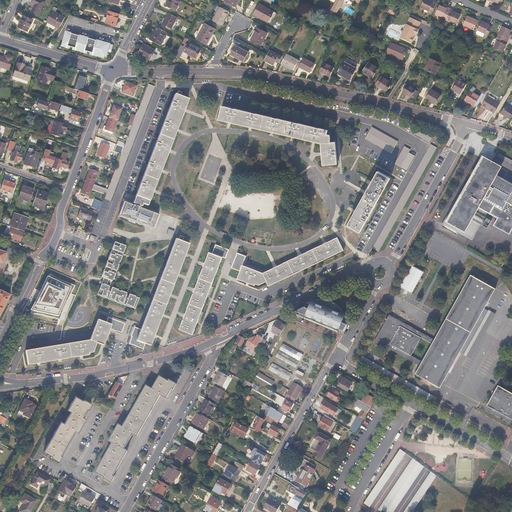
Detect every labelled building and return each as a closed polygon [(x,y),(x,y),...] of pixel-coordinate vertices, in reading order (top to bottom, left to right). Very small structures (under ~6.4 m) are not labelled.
[(39,15),(46,1),(44,0),(33,0),(32,3),(34,4),(31,11),(39,15)] [(176,10),(180,2),(176,0),(168,0),(166,5),(176,10)] [(431,15),(437,2),(433,0),(423,0),(420,7),(428,11),(427,14),(431,15)] [(268,22),(273,11),(260,4),(254,14),(268,22)] [(445,19),(450,8),(444,5),(443,7),(439,5),(435,14),(445,19)] [(59,28),(65,17),(56,12),(57,8),(54,7),(47,21),(46,22),(59,28)] [(222,25),(230,12),(220,7),(212,20),(222,25)] [(456,24),(461,14),(457,13),(457,11),(450,8),(445,19),(456,24)] [(116,26),(120,14),(109,11),(105,22),(116,26)] [(171,28),(177,18),(168,12),(162,23),(171,28)] [(28,31),(34,20),(24,15),(18,26),(28,31)] [(474,30),(478,20),(467,15),(463,25),(474,30)] [(416,35),(419,29),(418,28),(421,22),(410,17),(400,37),(410,42),(413,41),(415,37),(414,37),(415,34),(416,35)] [(486,40),(492,27),(489,25),(490,24),(481,20),(479,25),(478,24),(476,28),(478,29),(476,32),(477,34),(483,37),(483,38),(486,40)] [(109,44),(111,36),(107,34),(108,30),(86,23),(79,49),(98,54),(101,45),(104,43),(104,42),(109,44)] [(207,44),(215,29),(205,23),(196,39),(207,44)] [(508,42),(511,35),(510,34),(511,30),(502,26),(497,37),(508,42)] [(161,46),(168,33),(156,27),(149,40),(161,46)] [(261,45),(267,33),(257,27),(251,40),(261,45)] [(503,52),(508,42),(497,37),(496,40),(497,40),(493,48),(503,52)] [(199,54),(202,48),(189,41),(181,56),(185,58),(186,55),(187,54),(196,59),(199,54)] [(403,60),(407,50),(391,43),(386,53),(403,60)] [(153,53),(155,50),(144,44),(139,54),(150,60),(150,59),(153,61),(157,55),(153,53)] [(248,52),(235,45),(230,54),(243,62),(248,52)] [(279,62),(282,56),(270,50),(264,60),(273,65),(276,60),(279,62)] [(293,70),(299,60),(286,54),(281,64),(293,70)] [(4,61),(0,59),(0,66),(8,69),(10,63),(10,62),(10,60),(10,59),(9,59),(8,58),(7,58),(6,58),(5,59),(4,59),(4,61)] [(310,72),(315,64),(303,58),(299,66),(310,72)] [(436,74),(440,63),(430,58),(425,70),(436,74)] [(329,77),(334,67),(324,62),(319,71),(329,77)] [(350,80),(356,68),(344,62),(338,74),(350,80)] [(372,78),(378,68),(369,62),(363,72),(372,78)] [(17,65),(15,71),(30,76),(31,74),(22,71),(23,68),(17,65)] [(47,69),(42,68),(38,78),(51,82),(52,82),(55,75),(46,72),(47,69)] [(30,76),(15,71),(12,78),(27,84),(30,76)] [(85,79),(78,76),(73,89),(78,91),(84,93),(85,89),(82,88),(85,79)] [(386,91),(391,83),(381,76),(375,85),(386,91)] [(460,94),(466,85),(458,80),(452,89),(460,94)] [(135,87),(124,82),(121,92),(132,96),(135,87)] [(419,92),(416,90),(407,84),(402,91),(411,97),(412,95),(416,98),(419,92)] [(139,105),(131,126),(124,144),(123,148),(121,151),(115,168),(107,189),(103,199),(110,202),(154,87),(147,85),(139,105)] [(477,107),(484,94),(482,93),(480,96),(474,92),(476,88),(472,86),(464,100),(474,106),(475,105),(477,107)] [(435,104),(441,95),(430,89),(425,98),(435,104)] [(78,91),(77,94),(76,98),(85,101),(88,94),(84,93),(78,91)] [(176,96),(174,95),(135,196),(148,201),(152,192),(160,171),(168,151),(176,130),(184,109),(187,100),(180,97),(182,92),(178,91),(176,96)] [(494,113),(500,103),(488,96),(482,104),(490,109),(489,110),(494,113)] [(40,109),(41,107),(56,112),(59,105),(49,102),(48,104),(38,101),(36,107),(40,109)] [(510,119),(511,116),(511,107),(506,104),(500,113),(510,119)] [(121,108),(112,105),(108,118),(116,121),(121,108)] [(222,105),(219,119),(230,122),(251,127),(272,131),(294,137),(314,141),(321,143),(322,154),(323,164),(337,163),(335,142),(331,142),(330,135),(327,135),(328,130),(222,105)] [(64,111),(71,114),(69,119),(77,122),(80,113),(72,110),(72,109),(65,107),(64,111)] [(116,121),(108,118),(104,130),(112,133),(116,121)] [(55,121),(54,121),(49,134),(59,137),(61,129),(65,131),(67,125),(55,121)] [(365,138),(368,140),(391,152),(398,141),(375,128),(372,126),(365,138)] [(416,131),(415,133),(429,141),(432,136),(418,127),(416,131)] [(15,145),(9,143),(6,150),(12,152),(15,145)] [(108,147),(100,144),(96,156),(104,159),(108,147)] [(437,147),(431,144),(372,247),(378,250),(437,147)] [(410,149),(404,146),(395,163),(401,167),(406,169),(414,155),(409,152),(410,149)] [(33,150),(28,148),(23,164),(34,168),(39,153),(33,151),(33,150)] [(13,153),(11,153),(9,159),(11,159),(10,160),(16,162),(16,160),(20,162),(22,156),(18,155),(18,153),(13,151),(13,153)] [(60,160),(56,159),(53,169),(52,168),(51,171),(56,173),(59,166),(63,167),(63,168),(64,169),(65,168),(67,169),(69,163),(66,162),(66,160),(65,160),(67,154),(62,152),(60,160)] [(511,163),(511,159),(498,152),(496,155),(511,163)] [(48,156),(44,154),(42,160),(52,164),(54,158),(51,157),(48,156)] [(461,193),(463,194),(480,164),(498,174),(503,166),(483,155),(461,193)] [(511,182),(480,164),(463,194),(461,193),(460,192),(443,223),(447,226),(448,224),(453,227),(452,229),(472,240),(488,212),(498,217),(511,225),(511,182)] [(98,172),(89,169),(85,181),(93,184),(98,172)] [(391,177),(378,170),(371,183),(365,193),(355,212),(347,224),(360,231),(391,177)] [(15,184),(3,180),(0,188),(0,189),(11,194),(15,184)] [(93,184),(85,181),(80,194),(88,197),(93,184)] [(33,190),(22,186),(18,198),(28,202),(33,190)] [(47,194),(37,190),(31,205),(42,209),(47,194)] [(148,201),(135,196),(132,204),(141,208),(142,205),(146,206),(148,201)] [(132,204),(124,201),(119,215),(154,228),(159,215),(141,208),(132,204)] [(89,212),(80,209),(77,216),(86,220),(89,212)] [(27,218),(13,213),(8,226),(10,227),(18,230),(23,231),(27,218)] [(494,225),(510,234),(511,230),(511,225),(498,217),(494,225)] [(18,230),(10,227),(7,237),(19,242),(22,233),(17,231),(18,230)] [(178,240),(175,239),(145,319),(143,322),(141,329),(134,326),(130,336),(131,336),(128,343),(136,346),(141,348),(143,349),(145,344),(150,345),(154,336),(157,327),(158,324),(161,315),(169,294),(176,276),(184,255),(189,244),(182,242),(184,238),(180,236),(178,240)] [(231,268),(239,271),(237,278),(248,283),(254,285),(255,283),(258,284),(267,281),(269,285),(299,271),(343,250),(337,237),(300,255),(275,267),(262,273),(242,265),(245,256),(237,253),(233,261),(231,268)] [(125,246),(113,241),(109,249),(122,253),(125,246)] [(212,253),(209,252),(204,265),(194,291),(184,316),(180,329),(193,334),(197,324),(222,257),(225,258),(228,250),(215,244),(212,253)] [(121,257),(108,252),(103,267),(115,271),(121,257)] [(425,271),(413,264),(400,286),(412,293),(425,271)] [(114,274),(102,269),(99,277),(103,278),(107,280),(111,281),(114,274)] [(74,286),(48,275),(27,312),(59,320),(74,286)] [(439,388),(459,352),(464,355),(488,312),(483,309),(494,289),(471,276),(434,341),(388,315),(388,317),(386,316),(384,318),(386,319),(374,341),(420,367),(415,375),(439,388)] [(105,285),(101,283),(96,294),(102,296),(108,286),(105,285)] [(125,293),(110,287),(106,298),(120,303),(125,293)] [(0,313),(9,295),(0,290),(0,313)] [(138,299),(128,294),(123,305),(133,309),(138,299)] [(303,306),(292,311),(298,314),(342,332),(347,322),(346,321),(345,318),(343,314),(342,312),(339,308),(337,307),(335,305),(330,302),(328,301),(323,300),(320,300),(314,300),(311,301),(304,304),(305,305),(305,306),(303,306)] [(105,322),(98,319),(89,340),(25,351),(28,365),(91,354),(91,352),(92,352),(96,343),(103,346),(105,340),(109,330),(110,328),(121,332),(124,323),(107,316),(105,322)] [(285,325),(277,320),(271,331),(276,333),(279,335),(280,335),(285,325)] [(256,349),(259,344),(262,338),(264,334),(261,333),(260,335),(258,334),(256,337),(254,336),(253,338),(252,337),(249,338),(245,346),(250,348),(251,346),(256,349)] [(279,335),(276,333),(267,349),(271,350),(276,340),(279,335)] [(288,333),(283,342),(303,354),(308,345),(288,333)] [(240,336),(240,335),(239,336),(235,342),(241,346),(245,338),(240,336)] [(280,342),(276,340),(271,350),(269,353),(272,355),(280,342)] [(282,343),(278,350),(299,361),(302,355),(282,343)] [(235,353),(234,353),(230,359),(233,361),(239,352),(237,351),(235,353)] [(278,351),(275,357),(294,368),(298,362),(278,351)] [(362,354),(358,362),(386,378),(390,370),(364,355),(362,354)] [(272,358),(268,355),(261,368),(265,370),(272,358)] [(273,359),(271,362),(291,374),(293,370),(273,359)] [(271,363),(268,369),(288,380),(291,375),(271,363)] [(267,370),(265,373),(285,385),(287,381),(267,370)] [(390,370),(386,378),(428,402),(433,394),(390,370)] [(227,375),(218,371),(212,381),(221,386),(227,375)] [(265,377),(258,373),(253,381),(261,385),(265,377)] [(231,378),(227,375),(221,386),(225,388),(231,378)] [(341,380),(338,385),(347,390),(352,382),(341,376),(339,379),(341,380)] [(152,390),(147,386),(123,428),(119,425),(110,441),(113,443),(97,472),(106,477),(105,478),(111,482),(114,477),(113,476),(127,451),(124,449),(133,433),(137,436),(160,395),(167,398),(172,388),(174,389),(176,385),(169,381),(169,382),(160,377),(152,390)] [(274,382),(265,377),(261,385),(269,390),(274,382)] [(115,382),(111,387),(107,395),(113,398),(115,395),(121,386),(115,382)] [(302,388),(293,383),(284,399),(293,403),(302,388)] [(342,390),(333,385),(327,394),(326,393),(326,395),(336,401),(336,400),(338,401),(340,398),(338,397),(342,390)] [(511,393),(497,385),(486,404),(511,418),(511,393)] [(223,391),(215,386),(209,397),(217,401),(223,391)] [(437,397),(433,394),(428,402),(432,404),(437,397)] [(67,410),(70,412),(63,425),(60,423),(44,452),(52,456),(51,458),(58,462),(60,457),(59,456),(74,431),(77,433),(84,420),(81,418),(86,409),(88,410),(94,399),(86,395),(82,402),(74,398),(67,410)] [(374,399),(368,395),(364,403),(370,406),(374,399)] [(36,405),(24,399),(18,412),(29,417),(36,405)] [(214,404),(205,399),(199,409),(208,414),(214,404)] [(358,399),(355,405),(367,412),(370,406),(364,403),(358,399)] [(338,408),(325,400),(320,408),(328,412),(329,410),(335,413),(338,408)] [(292,405),(285,401),(281,409),(288,413),(292,405)] [(0,415),(5,418),(5,417),(7,418),(10,414),(7,412),(8,410),(5,409),(3,411),(0,409),(0,415)] [(273,414),(274,415),(272,418),(267,416),(265,421),(275,426),(277,421),(279,422),(280,420),(282,421),(284,416),(275,411),(273,414)] [(209,418),(198,412),(191,423),(202,429),(209,418)] [(261,431),(263,428),(260,426),(265,418),(258,414),(251,426),(261,431)] [(363,420),(353,414),(346,427),(356,433),(363,420)] [(323,418),(323,417),(318,426),(328,431),(333,423),(332,423),(334,420),(325,415),(323,418)] [(234,425),(233,425),(230,431),(243,438),(247,429),(236,423),(234,425)] [(201,432),(190,426),(184,436),(195,443),(201,432)] [(280,430),(272,426),(268,433),(276,437),(280,430)] [(315,439),(310,448),(315,451),(312,456),(320,460),(331,440),(317,432),(314,438),(315,439)] [(0,450),(1,452),(0,453),(0,469),(5,472),(15,451),(0,443),(0,450)] [(222,445),(218,443),(212,454),(216,457),(222,445)] [(195,451),(182,444),(177,454),(186,459),(189,454),(192,456),(195,451)] [(266,455),(258,450),(254,458),(262,462),(266,455)] [(406,454),(400,450),(364,504),(370,507),(406,454)] [(177,454),(175,457),(184,462),(186,459),(177,454)] [(212,454),(211,456),(205,467),(209,469),(216,457),(212,454)] [(393,511),(424,466),(413,459),(378,510),(381,511),(393,511)] [(260,466),(251,461),(246,470),(254,475),(260,466)] [(244,466),(237,463),(235,467),(241,471),(244,466)] [(171,464),(169,467),(177,472),(180,469),(171,464)] [(235,467),(230,465),(224,475),(238,483),(240,480),(237,478),(239,475),(246,479),(248,475),(241,471),(235,467)] [(315,470),(306,465),(300,477),(298,476),(295,481),(305,487),(315,470)] [(177,472),(169,467),(162,478),(171,483),(177,472)] [(49,479),(37,472),(30,484),(36,488),(39,482),(45,485),(49,479)] [(411,511),(436,475),(431,472),(403,511),(411,511)] [(231,485),(220,479),(213,491),(220,495),(221,492),(226,495),(231,485)] [(76,486),(65,480),(59,491),(70,496),(76,486)] [(167,484),(159,480),(153,490),(162,494),(167,484)] [(292,486),(289,492),(295,495),(296,493),(304,498),(306,493),(305,493),(305,492),(300,488),(299,490),(292,486)] [(94,498),(84,492),(79,501),(89,507),(94,498)] [(24,494),(20,501),(24,504),(20,511),(22,511),(28,511),(36,500),(24,494)] [(161,499),(152,494),(146,504),(155,510),(161,499)] [(218,500),(212,497),(205,509),(209,511),(216,511),(221,504),(217,502),(218,500)] [(300,503),(291,498),(287,504),(289,505),(297,510),(300,503)] [(269,499),(264,507),(269,510),(270,509),(275,511),(276,511),(281,505),(269,499)]
